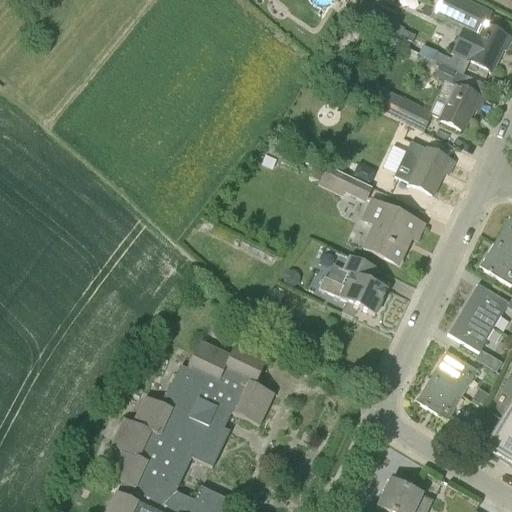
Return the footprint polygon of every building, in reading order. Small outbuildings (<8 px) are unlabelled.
[(485,29),(491,16),(457,0),(438,0),(430,19),(461,33),(445,66),(463,75),(469,63),(490,73),(501,51),(505,53),(511,42),(485,29)] [(374,32),(383,13),(360,1),(350,20),(374,32)] [(410,45),(415,32),(397,26),(392,38),(410,45)] [(437,120),(436,122),(461,134),(472,111),(476,113),(481,102),(450,87),(456,74),(439,66),(433,78),(443,83),(428,114),(431,116),(430,118),(437,120)] [(423,136),(430,118),(431,116),(428,114),(401,101),(385,93),(384,96),(376,113),(423,136)] [(416,163),(405,186),(431,198),(442,174),(446,176),(452,165),(417,149),(411,161),(416,163)] [(364,205),(370,192),(326,170),(318,188),(341,199),(343,195),(364,205)] [(372,231),(363,252),(397,268),(410,241),(415,243),(422,228),(369,203),(359,224),(372,231)] [(493,246),(511,256),(511,222),(508,220),(493,246)] [(511,283),(511,256),(493,246),(478,271),(509,289),(511,283)] [(323,280),(317,292),(373,318),(385,293),(369,285),(376,272),(348,259),(341,273),(350,277),(344,289),(323,280)] [(462,312),(492,331),(507,306),(476,288),(462,312)] [(492,331),(462,312),(446,338),(477,356),(492,331)] [(122,422),(109,449),(118,453),(106,479),(120,486),(115,497),(114,496),(106,511),(222,511),(226,503),(199,490),(193,504),(174,495),(190,461),(210,470),(212,466),(227,434),(223,432),(230,416),(256,428),(271,396),(254,388),(266,362),(234,347),(229,359),(198,345),(186,372),(179,369),(170,387),(169,386),(159,407),(143,400),(131,426),(122,422)] [(430,380),(461,399),(475,374),(445,356),(430,380)] [(461,399),(430,380),(414,406),(446,424),(461,399)] [(511,401),(500,421),(511,428),(511,401)] [(511,428),(500,421),(484,448),(511,464),(511,428)] [(378,510),(381,511),(423,511),(415,508),(420,498),(390,484),(378,510)]
